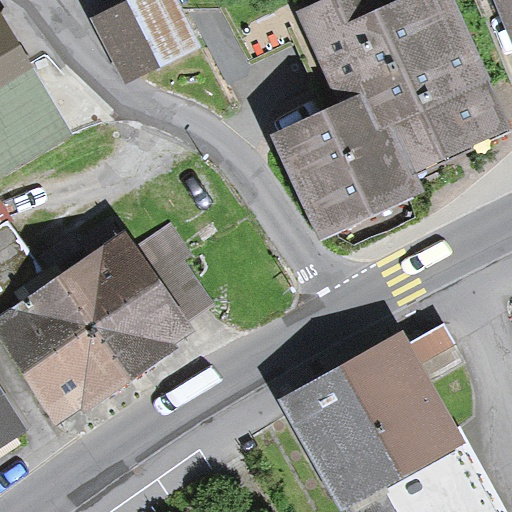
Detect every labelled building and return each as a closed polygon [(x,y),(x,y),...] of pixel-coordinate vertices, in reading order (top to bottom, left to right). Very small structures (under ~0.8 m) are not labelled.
[(175,0),(126,0),(88,20),(123,85),(199,45),(175,0)] [(293,0),(291,1),(332,90),(356,79),(375,119),(390,112),(412,158),(506,114),(453,0),(293,0)] [(511,0),(492,0),(509,41),(511,39),(511,0)] [(0,165),(69,123),(0,11),(0,165)] [(314,224),(420,175),(412,158),(390,112),(375,119),(356,79),(332,90),(266,121),(314,224)] [(121,215),(43,268),(6,215),(0,219),(0,328),(56,410),(82,393),(89,403),(166,351),(159,341),(192,319),(186,311),(212,293),(164,223),(138,240),(121,215)] [(464,362),(440,318),(409,335),(433,379),(464,362)] [(409,335),(400,319),(277,387),(347,511),(508,511),(433,379),(409,335)] [(0,428),(24,412),(0,378),(0,428)]
